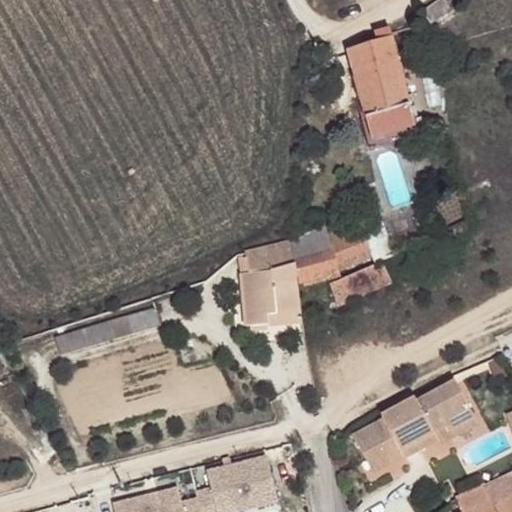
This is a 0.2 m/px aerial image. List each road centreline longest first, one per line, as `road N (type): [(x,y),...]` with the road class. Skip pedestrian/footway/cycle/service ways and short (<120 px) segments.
road 1 (track): [(0,502),(313,423),(378,376),(511,313)]
road 2 (track): [(417,0),(356,26),(317,28),(293,0)]
